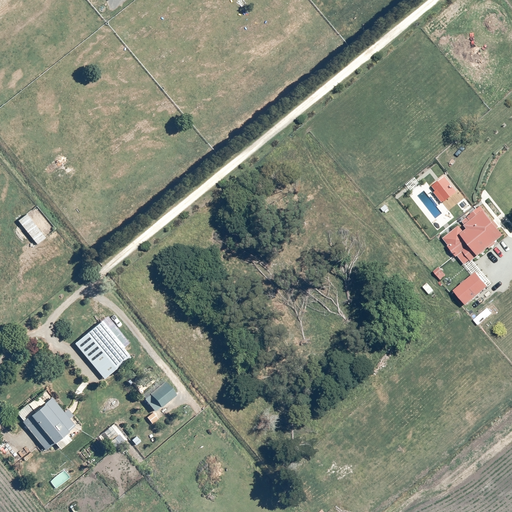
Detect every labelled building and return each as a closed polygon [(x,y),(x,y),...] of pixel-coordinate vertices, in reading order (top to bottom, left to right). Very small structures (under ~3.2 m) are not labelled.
[(36,245),(44,238),(25,215),(17,222),(36,245)] [(475,272),(452,291),(465,307),(487,288),(475,272)] [(488,307),(473,320),(479,326),(493,313),(488,307)] [(102,320),(85,334),(113,368),(127,356),(122,349),(130,342),(123,334),(116,339),(102,320)] [(177,394),(164,378),(144,396),(156,411),(177,394)] [(53,398),(20,421),(42,450),(51,443),(57,449),(67,442),(62,436),(75,427),(53,398)] [(114,425),(102,434),(112,448),(125,439),(114,425)]
